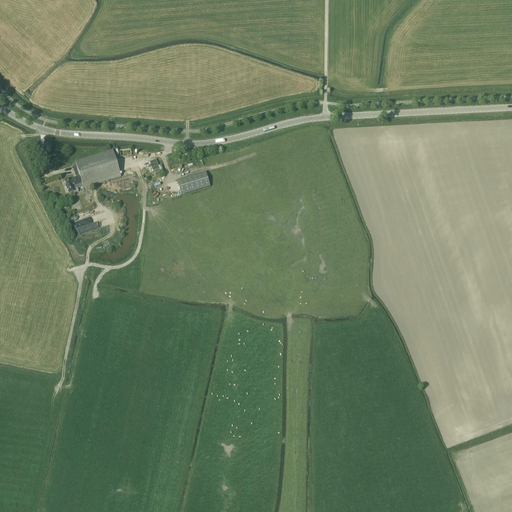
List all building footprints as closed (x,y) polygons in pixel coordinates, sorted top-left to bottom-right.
[(83,188),(121,177),(113,150),(75,162),(76,163),(72,164),(76,178),(70,180),(70,179),(64,181),(68,194),(73,193),(73,194),(78,192),(77,189),(83,187),(83,188)] [(159,169),(156,160),(149,162),(153,172),(159,169)] [(205,172),(177,181),(181,195),(210,187),(205,172)] [(85,219),(74,223),(76,228),(87,224),(85,219)] [(77,229),(79,235),(86,232),(84,226),(77,229)]
